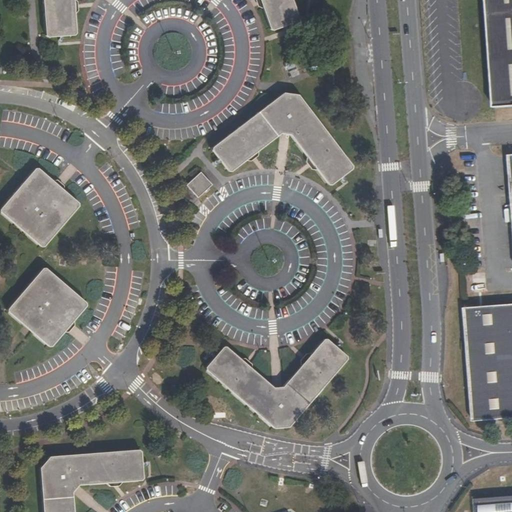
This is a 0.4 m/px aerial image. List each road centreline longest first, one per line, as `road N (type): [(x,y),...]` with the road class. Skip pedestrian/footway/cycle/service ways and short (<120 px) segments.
road 1 (unclassified): [(436,422),(407,0)]
road 2 (unclassified): [(377,0),(401,307),(393,414)]
